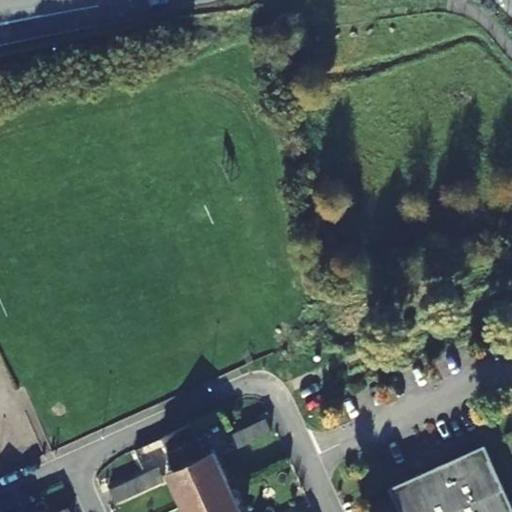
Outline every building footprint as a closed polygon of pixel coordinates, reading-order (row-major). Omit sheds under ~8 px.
[(258,418),(227,431),(232,445),(263,432),(258,418)] [(206,493),(227,484),(210,448),(203,450),(188,422),(176,428),(206,493)] [(179,506),(206,493),(176,428),(156,436),(168,465),(162,469),(179,506)] [(511,511),(511,501),(485,442),(387,484),(399,511),(511,511)] [(139,471),(106,485),(112,499),(145,485),(139,471)] [(239,511),(227,484),(206,493),(214,511),(239,511)] [(214,511),(206,493),(179,506),(181,511),(214,511)]
